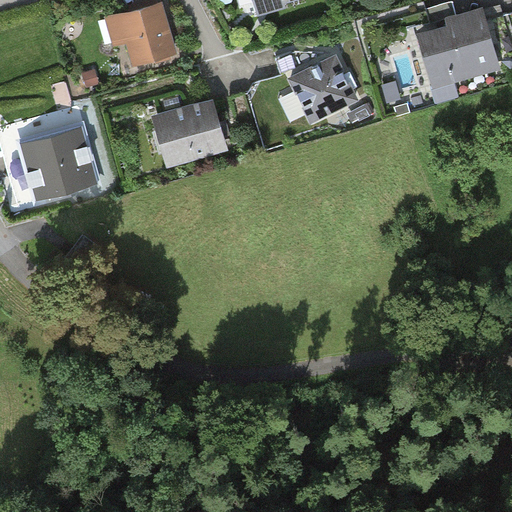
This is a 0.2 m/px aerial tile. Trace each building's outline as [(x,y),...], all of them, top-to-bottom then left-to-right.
[(170,0),(168,0),(105,17),(121,77),(186,59),(170,0)] [(331,0),(254,0),(260,21),(332,1),(331,0)] [(436,94),(504,75),(485,11),(417,30),(436,94)] [(342,57),(290,78),(308,124),(361,103),(342,57)] [(165,171),(229,153),(214,100),(149,118),(165,171)] [(84,126),(21,144),(36,200),(99,182),(84,126)] [(64,250),(60,254),(75,268),(91,252),(76,237),(64,250)]
